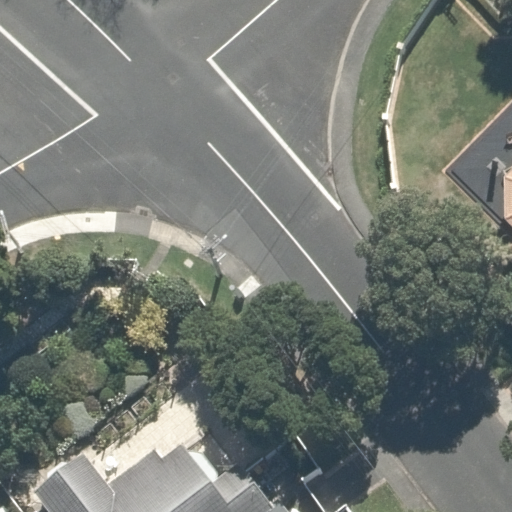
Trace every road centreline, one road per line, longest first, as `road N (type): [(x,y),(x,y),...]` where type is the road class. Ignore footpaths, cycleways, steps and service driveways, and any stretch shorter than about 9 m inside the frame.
road 1 (residential): [(503,511),(373,344),(146,82)]
road 2 (residential): [(146,82),(0,169)]
road 3 (residential): [(270,0),(203,58),(146,82)]
